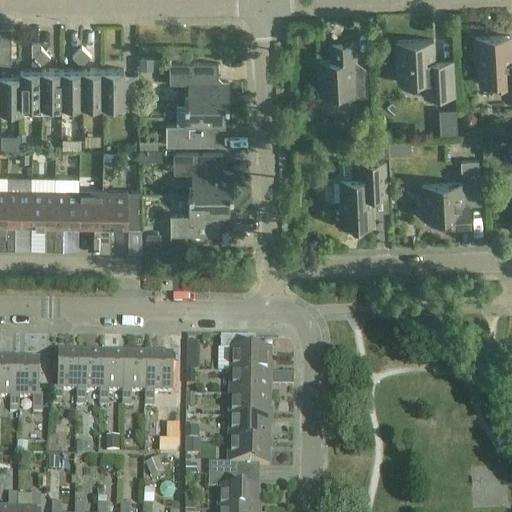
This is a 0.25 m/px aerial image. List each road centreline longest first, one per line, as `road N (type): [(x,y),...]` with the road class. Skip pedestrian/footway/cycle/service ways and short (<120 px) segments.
road 1 (residential): [(260,8),(273,272)]
road 2 (residential): [(260,8),(0,9)]
road 3 (residential): [(507,265),(273,272)]
road 4 (residential): [(308,511),(312,337),(301,319),(273,310)]
road 5 (residential): [(448,0),(260,8)]
road 6 (residential): [(0,264),(130,266),(131,309)]
road 7 (residential): [(273,310),(131,309)]
road 8 (residential): [(131,309),(0,306)]
